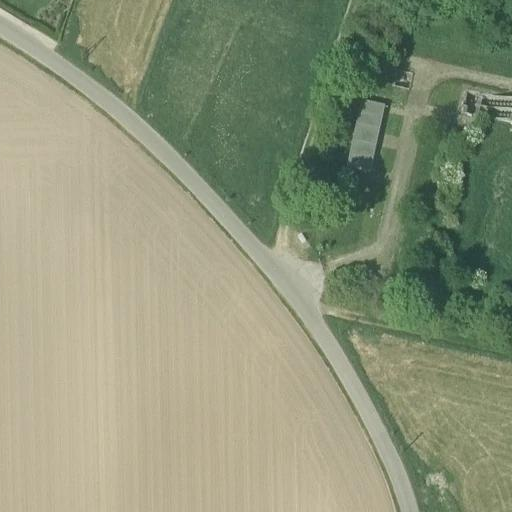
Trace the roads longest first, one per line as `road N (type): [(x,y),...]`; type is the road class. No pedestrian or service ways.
road 1 (unclassified): [(59,68),(148,137),(268,264),(345,375),(410,495),(411,511)]
road 2 (track): [(352,0),(268,264)]
